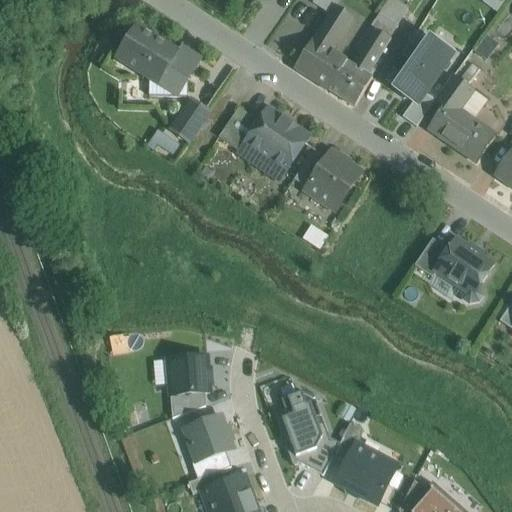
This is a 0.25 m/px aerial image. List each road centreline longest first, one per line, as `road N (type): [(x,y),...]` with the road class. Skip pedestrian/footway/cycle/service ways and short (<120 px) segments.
road 1 (unclassified): [(511,229),(154,0)]
road 2 (residential): [(248,351),(245,405),(284,511)]
